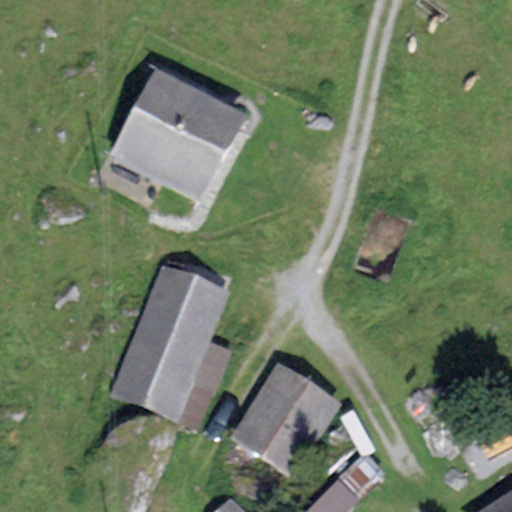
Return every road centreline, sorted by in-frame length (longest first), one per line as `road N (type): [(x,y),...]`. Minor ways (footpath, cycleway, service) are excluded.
road 1 (track): [(291,298),(255,352),(186,511)]
road 2 (track): [(291,298),(372,400),(406,465)]
